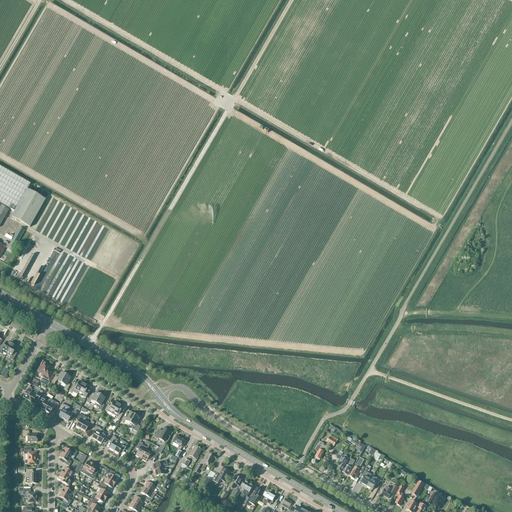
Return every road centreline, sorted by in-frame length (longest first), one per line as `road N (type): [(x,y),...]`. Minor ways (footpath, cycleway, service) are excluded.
road 1 (track): [(229,104),(88,345)]
road 2 (unclassified): [(373,511),(220,422),(184,389),(158,396)]
road 3 (tertiary): [(341,511),(183,419),(158,396)]
road 4 (tertiary): [(158,396),(135,372),(49,322)]
road 5 (residential): [(149,406),(39,340)]
road 6 (residential): [(115,511),(132,471),(62,431)]
